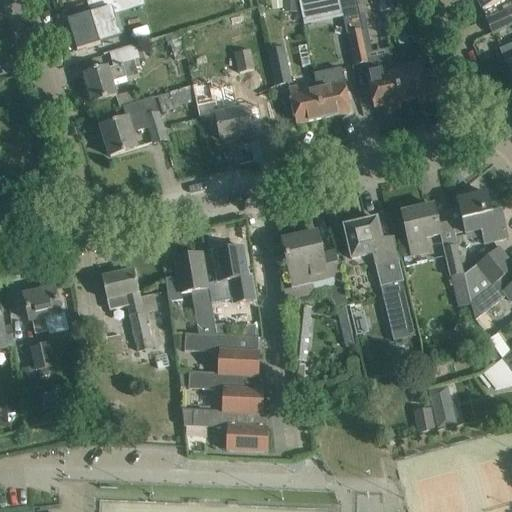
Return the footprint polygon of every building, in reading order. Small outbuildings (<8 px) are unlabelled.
[(90,14),(68,22),(77,52),(100,44),(99,43),(121,36),(114,14),(144,5),(142,0),(96,0),(87,3),(90,14)] [(297,0),(283,0),(283,13),(297,14),(297,0)] [(338,0),(298,0),(300,9),(321,5),(325,22),(342,18),(338,0)] [(399,0),(378,0),(382,13),(402,8),(399,0)] [(476,0),(482,11),(500,3),(504,1),(503,0),(476,0)] [(511,8),(486,20),(493,34),(511,25),(511,8)] [(359,15),(343,18),(347,33),(353,63),(353,66),(364,64),(369,63),(363,30),(359,15)] [(511,45),(510,46),(500,51),(507,66),(511,77),(511,45)] [(134,47),(109,55),(113,67),(138,59),(134,47)] [(283,49),(269,52),(276,86),(290,83),(283,49)] [(249,52),(235,55),(244,98),(258,95),(249,52)] [(391,59),(364,65),(369,87),(374,109),(384,107),(385,112),(400,109),(399,103),(401,103),(395,75),(391,59)] [(103,69),(84,75),(93,104),(113,99),(117,97),(112,83),(126,79),(138,75),(134,62),(121,66),(108,70),(107,67),(103,69)] [(401,73),(395,75),(401,103),(418,100),(419,105),(441,100),(435,71),(423,73),(421,62),(401,66),(400,67),(401,73)] [(341,68),(313,74),(317,91),(323,119),(350,114),(346,94),(343,78),(341,68)] [(211,83),(192,87),(199,120),(215,116),(220,141),(252,134),(246,109),(231,112),(227,91),(213,94),(211,83)] [(307,85),(288,89),(292,105),(296,125),(323,119),(317,91),(308,93),(307,85)] [(126,119),(101,127),(110,158),(137,150),(132,134),(148,129),(153,145),(167,140),(161,121),(153,98),(142,102),(123,108),(126,119)] [(459,210),(449,212),(451,222),(454,236),(464,234),(465,236),(480,233),(483,245),(488,244),(508,240),(502,212),(492,215),(487,194),(457,201),(459,210)] [(433,207),(402,214),(406,233),(412,259),(427,256),(423,242),(440,238),(433,207)] [(377,220),(344,227),(352,261),(372,257),(374,268),(375,268),(393,343),(415,338),(402,283),(403,283),(397,258),(393,238),(382,241),(377,220)] [(316,233),(282,241),(287,261),(293,287),(296,299),(315,294),(312,282),(332,278),(329,288),(332,302),(337,312),(345,349),(356,346),(335,254),(322,257),(316,233)] [(219,284),(207,286),(211,304),(233,301),(234,306),(254,303),(250,278),(246,278),(241,248),(214,253),(219,284)] [(457,248),(443,251),(450,280),(451,279),(451,281),(448,282),(450,287),(453,286),(458,310),(470,306),(470,305),(464,276),(457,248)] [(476,267),(464,276),(470,305),(493,286),(511,270),(511,266),(498,250),(476,267)] [(177,278),(165,280),(169,300),(169,304),(182,301),(181,296),(192,294),(198,335),(216,336),(214,327),(211,304),(207,286),(202,255),(174,260),(177,278)] [(134,271),(102,279),(106,298),(107,302),(109,312),(127,308),(138,354),(154,350),(145,315),(158,311),(154,296),(140,299),(138,291),(134,271)] [(493,286),(470,305),(470,306),(475,321),(502,299),(493,286)] [(511,286),(503,294),(506,297),(511,303),(511,302),(511,286)] [(55,290),(24,297),(28,317),(29,322),(32,322),(36,336),(48,334),(45,319),(61,315),(59,310),(55,290)] [(299,308),(294,362),(307,363),(312,309),(299,308)] [(0,314),(0,348),(8,347),(13,346),(11,327),(3,329),(2,324),(0,314)] [(223,325),(214,327),(216,336),(229,336),(229,330),(223,325)] [(243,338),(243,339),(255,339),(256,327),(247,326),(246,328),(243,331),(243,338)] [(104,328),(93,330),(99,360),(123,355),(119,336),(107,339),(104,328)] [(175,337),(174,350),(184,351),(184,353),(191,353),(193,353),(215,354),(215,357),(218,361),(221,361),(221,375),(220,375),(242,377),(258,378),(259,354),(237,353),(238,338),(229,337),(229,336),(216,336),(198,335),(198,336),(194,336),(191,336),(185,336),(184,337),(175,337)] [(460,336),(454,344),(456,351),(462,356),(469,355),(475,348),(473,340),(468,335),(460,336)] [(50,345),(32,349),(38,373),(55,369),(50,345)] [(511,352),(502,361),(511,373),(511,372),(511,352)] [(495,366),(483,376),(492,387),(496,392),(511,387),(511,373),(502,361),(495,366)] [(295,365),(294,391),(304,391),(304,379),(305,366),(295,365)] [(36,368),(21,370),(23,390),(38,388),(36,368)] [(191,376),(179,375),(181,388),(191,389),(191,391),(213,392),(213,395),(216,398),(219,398),(218,412),(218,413),(246,415),(262,416),(263,392),(241,392),(242,377),(220,375),(221,375),(191,374),(191,376)] [(446,390),(430,394),(438,428),(455,424),(446,390)] [(185,411),(184,428),(188,428),(191,428),(221,430),(221,433),(224,436),(227,437),(226,452),(266,454),(268,430),(246,429),(246,415),(218,413),(218,412),(191,411),(189,411),(185,411)]
